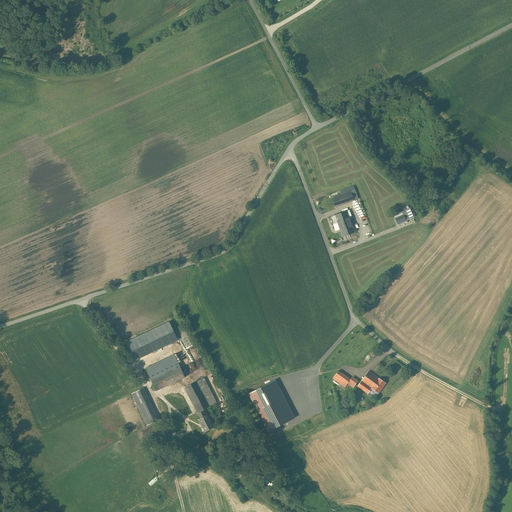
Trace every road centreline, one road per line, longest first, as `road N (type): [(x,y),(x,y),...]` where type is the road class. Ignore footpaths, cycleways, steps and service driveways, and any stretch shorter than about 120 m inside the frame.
road 1 (unclassified): [(287,149),(228,246),(0,326)]
road 2 (unclassified): [(511,24),(287,149)]
road 3 (unclassified): [(287,149),(353,317),(403,360)]
road 4 (track): [(511,434),(499,412),(403,360)]
